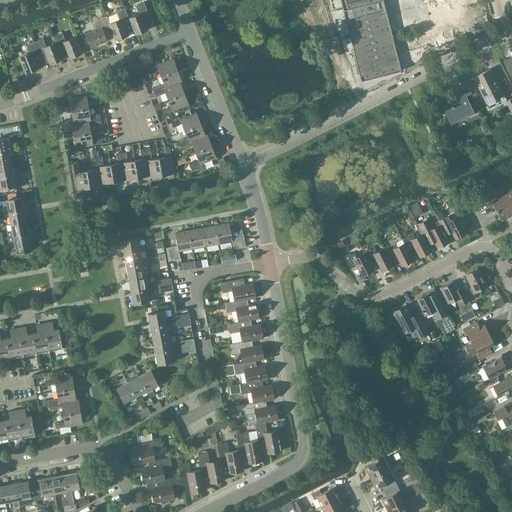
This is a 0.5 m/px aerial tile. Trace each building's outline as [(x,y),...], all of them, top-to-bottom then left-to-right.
[(340,0),(360,76),(401,66),(384,0),(340,0)] [(445,0),(390,0),(397,27),(416,22),(418,32),(442,26),(441,21),(455,17),(451,3),(446,4),(445,0)] [(133,30),(134,34),(148,29),(147,27),(153,25),(144,2),(135,6),(138,14),(129,18),(128,18),(133,30)] [(128,18),(129,18),(125,8),(116,11),(119,20),(109,23),(109,24),(111,28),(110,28),(115,40),(129,34),(128,32),(133,30),(128,18)] [(109,24),(109,23),(106,16),(91,22),(94,30),(85,34),(86,37),(90,47),(106,41),(102,31),(110,28),(111,28),(109,24)] [(56,42),(62,58),(67,56),(68,58),(82,53),(77,40),(76,37),(65,41),(62,33),(53,36),(56,43),(56,42)] [(56,42),(56,43),(46,46),(43,38),(34,41),(43,64),(48,62),(49,64),(63,58),(62,58),(56,42)] [(38,66),(43,64),(34,41),(26,45),(29,53),(19,57),(25,73),(39,68),(38,66)] [(511,56),(503,61),(511,79),(511,56)] [(161,76),(177,70),(172,58),(155,65),(156,65),(149,68),(147,68),(147,69),(149,73),(155,70),(154,70),(158,68),(161,76)] [(147,68),(149,68),(147,62),(138,66),(140,71),(147,69),(147,68)] [(485,104),(503,95),(490,69),(472,78),(485,104)] [(154,92),(182,81),(177,70),(161,76),(164,83),(160,85),(160,84),(152,87),(154,92)] [(129,82),(129,84),(131,88),(142,84),(140,78),(129,82)] [(168,100),(184,93),(180,82),(182,81),(154,92),(156,96),(162,94),(161,93),(164,92),(168,100)] [(451,127),(474,115),(465,96),(471,93),(466,84),(452,91),(457,99),(441,107),(451,127)] [(184,93),(168,100),(170,107),(167,108),(161,110),(163,115),(172,111),(172,112),(189,105),(184,93)] [(71,111),(88,108),(86,100),(90,100),(90,101),(96,99),(96,95),(86,96),(69,99),(71,111)] [(100,119),(99,113),(92,115),(92,116),(89,116),(88,108),(71,111),(73,123),(100,119)] [(186,130),(201,124),(196,112),(179,119),(180,119),(171,123),(172,128),(180,125),(180,124),(183,122),(186,130)] [(166,118),(157,121),(160,130),(169,127),(166,118)] [(73,136),(90,133),(88,125),(92,124),(92,125),(101,123),(100,119),(73,123),(71,123),(73,136)] [(179,145),(207,134),(205,135),(201,124),(186,130),(189,137),(186,139),(185,138),(178,141),(179,145)] [(90,133),(73,136),(75,148),(92,145),(102,143),(101,138),(95,139),(95,140),(91,140),(90,133)] [(195,152),(211,146),(207,134),(179,145),(182,151),(189,147),(189,146),(192,145),(195,152)] [(0,152),(14,150),(13,144),(7,145),(6,138),(0,139),(0,152)] [(211,146),(195,152),(198,160),(195,161),(194,161),(188,163),(191,171),(197,168),(197,169),(204,167),(202,163),(216,157),(211,146)] [(159,159),(162,176),(174,173),(171,156),(169,147),(164,148),(165,154),(166,154),(166,157),(159,159)] [(162,176),(159,159),(151,160),(150,156),(151,156),(150,148),(145,149),(149,176),(150,178),(162,176)] [(137,178),(149,176),(145,149),(140,150),(141,156),(142,156),(142,160),(134,161),(137,178)] [(0,164),(11,162),(9,155),(15,154),(14,150),(0,152),(0,164)] [(186,154),(187,159),(195,157),(193,151),(186,154)] [(137,178),(134,161),(126,162),(126,159),(127,158),(126,152),(121,153),(125,180),(137,178)] [(113,182),(125,180),(121,153),(115,154),(116,160),(117,160),(118,164),(110,165),(113,182)] [(102,184),(101,184),(97,157),(92,158),(93,166),(94,166),(95,170),(87,171),(90,188),(102,186),(102,184)] [(113,182),(110,165),(102,167),(101,163),(102,163),(101,157),(97,157),(101,184),(102,184),(113,182)] [(0,176),(18,173),(17,168),(12,169),(11,162),(0,164),(0,176)] [(90,188),(87,171),(79,172),(78,169),(79,169),(78,163),(73,164),(75,173),(74,173),(77,190),(90,188)] [(18,173),(0,176),(0,188),(15,186),(14,179),(19,178),(18,173)] [(496,193),(503,190),(498,181),(491,184),(496,193)] [(511,215),(511,193),(511,192),(502,197),(507,206),(511,216),(511,215)] [(2,213),(8,212),(29,209),(28,204),(23,205),(21,197),(6,200),(7,206),(1,207),(2,213)] [(511,216),(507,206),(502,197),(492,202),(501,221),(511,216)] [(11,224),(26,221),(25,214),(30,213),(29,209),(8,212),(11,224)] [(445,234),(451,231),(455,239),(467,233),(456,212),(438,221),(440,225),(445,234)] [(438,221),(431,225),(427,218),(417,224),(422,234),(428,245),(434,242),(437,248),(449,242),(445,234),(440,225),(438,221)] [(7,238),(13,237),(33,233),(32,227),(27,228),(26,221),(11,224),(12,230),(6,232),(7,238)] [(215,225),(218,243),(232,241),(233,249),(239,248),(237,234),(231,235),(229,223),(215,225)] [(205,246),(218,243),(215,225),(201,228),(205,246)] [(191,248),(205,246),(201,228),(188,230),(191,248)] [(162,231),(165,242),(173,240),(170,229),(162,231)] [(178,251),(191,248),(188,230),(174,233),(177,245),(171,246),(174,260),(179,259),(178,251)] [(242,233),(237,234),(239,248),(245,247),(242,232),(242,233)] [(33,233),(13,237),(7,238),(8,243),(14,242),(16,254),(31,251),(29,238),(34,237),(33,233)] [(422,234),(415,238),(413,234),(402,239),(404,243),(405,243),(408,250),(414,246),(419,257),(431,251),(428,245),(422,234)] [(139,251),(141,251),(140,245),(138,246),(136,238),(121,240),(124,254),(139,251)] [(405,243),(404,243),(397,247),(395,243),(385,248),(390,259),(396,256),(402,266),(413,260),(408,250),(405,243)] [(166,247),(165,247),(168,261),(174,260),(171,246),(166,247)] [(390,259),(385,248),(377,252),(375,248),(371,250),(370,248),(364,251),(365,253),(370,264),(376,261),(382,271),(393,265),(390,259)] [(140,258),(139,251),(124,254),(126,267),(143,263),(142,258),(140,258)] [(365,253),(357,257),(355,253),(351,255),(350,253),(344,256),(350,269),(356,266),(362,276),(374,270),(370,264),(365,253)] [(128,279),(144,276),(144,275),(150,274),(148,264),(147,264),(147,263),(143,263),(126,267),(128,279)] [(479,290),(487,286),(478,268),(465,275),(472,287),(466,289),(473,301),(483,296),(479,290)] [(131,292),(148,289),(147,283),(145,284),(144,276),(128,279),(131,292)] [(158,286),(172,284),(171,278),(157,281),(158,286)] [(247,299),(254,297),(252,283),(244,284),(243,278),(220,282),(222,292),(232,290),(233,301),(247,299)] [(460,306),(470,300),(462,286),(457,289),(453,281),(441,287),(449,303),(456,299),(460,306)] [(172,284),(158,286),(159,293),(173,290),(172,284)] [(148,289),(131,292),(133,304),(145,302),(146,308),(153,307),(152,301),(148,301),(147,294),(153,293),(152,288),(148,289)] [(436,320),(447,314),(438,295),(431,298),(429,293),(417,299),(422,310),(421,310),(424,316),(432,312),(436,320)] [(248,305),(247,299),(233,301),(224,302),(224,303),(217,304),(218,310),(225,308),(226,313),(236,311),(237,321),(238,321),(250,319),(258,318),(256,303),(248,305)] [(418,313),(412,316),(407,305),(392,312),(393,312),(403,333),(414,328),(419,339),(428,334),(418,313)] [(150,327),(171,323),(172,323),(171,318),(165,319),(163,310),(157,312),(156,306),(150,308),(151,313),(148,313),(150,327)] [(176,321),(190,319),(189,313),(175,316),(176,321)] [(442,322),(447,329),(453,325),(448,318),(442,322)] [(190,319),(176,321),(177,328),(191,325),(190,319)] [(251,325),(250,319),(238,321),(237,321),(228,323),(230,333),(239,331),(241,341),(241,342),(251,340),(262,338),(260,324),(251,325)] [(44,323),(49,351),(63,349),(59,328),(53,329),(52,322),(44,323)] [(473,343),(490,335),(484,324),(477,328),(474,322),(463,328),(466,334),(468,333),(473,343)] [(36,354),(49,351),(44,323),(36,325),(37,332),(32,333),(36,354)] [(153,340),(168,337),(167,329),(170,328),(171,327),(171,323),(150,327),(153,340)] [(36,354),(32,333),(27,334),(26,326),(18,328),(23,356),(36,354)] [(10,358),(23,356),(18,328),(9,329),(11,337),(6,338),(10,358)] [(490,335),(473,343),(466,347),(471,356),(476,354),(479,360),(490,354),(488,349),(495,345),(490,335)] [(0,360),(10,358),(6,338),(1,339),(0,336),(0,360)] [(155,352),(172,349),(171,343),(170,344),(168,337),(153,340),(155,352)] [(428,341),(433,352),(442,348),(438,337),(428,341)] [(181,347),(194,344),(193,338),(180,341),(181,347)] [(255,360),(263,359),(260,345),(252,346),(251,340),(241,342),(241,341),(229,344),(231,354),(240,352),(242,362),(242,363),(255,360)] [(194,344),(181,347),(182,353),(195,350),(194,344)] [(172,349),(155,352),(157,365),(173,362),(172,354),(177,353),(176,348),(172,349)] [(489,378),(507,369),(501,358),(483,367),(489,378)] [(256,366),(255,360),(242,363),(242,362),(233,364),(235,374),(244,372),(246,383),(262,380),(262,381),(267,380),(264,365),(256,366)] [(462,379),(470,375),(480,370),(477,365),(459,374),(462,379)] [(139,376),(146,390),(150,397),(155,395),(151,388),(158,384),(150,370),(139,376)] [(146,390),(139,376),(138,376),(137,374),(131,377),(129,381),(128,382),(136,397),(139,403),(143,401),(139,394),(146,390)] [(56,391),(74,388),(72,375),(54,378),(54,379),(44,381),(45,386),(55,384),(56,391)] [(511,378),(511,376),(493,385),(499,397),(511,390),(511,378)] [(263,386),(262,381),(262,380),(246,383),(240,384),(241,393),(241,394),(251,392),(253,402),(266,400),(274,399),(271,385),(263,386)] [(131,400),(136,397),(128,382),(116,388),(123,402),(130,399),(131,400)] [(230,395),(241,393),(240,384),(229,386),(230,395)] [(49,405),(78,399),(76,399),(74,388),(56,391),(58,398),(48,400),(49,405)] [(481,404),(484,409),(484,410),(497,404),(494,398),(481,404)] [(63,414),(80,411),(78,399),(49,405),(50,409),(62,407),(63,414)] [(267,406),(266,400),(253,402),(244,404),(246,414),(255,412),(257,422),(264,421),(278,419),(275,404),(267,406)] [(154,404),(157,410),(162,407),(159,402),(154,404)] [(506,427),(511,424),(511,407),(506,410),(504,406),(494,411),(499,420),(502,419),(506,427)] [(142,410),(145,416),(151,413),(148,407),(142,410)] [(16,410),(21,438),(35,436),(31,416),(26,416),(24,409),(16,410)] [(8,441),(21,438),(16,410),(8,411),(10,419),(4,420),(8,441)] [(140,419),(145,416),(142,410),(137,413),(140,419)] [(80,411),(63,414),(64,421),(55,423),(56,428),(65,426),(65,427),(82,423),(80,411)] [(213,423),(216,431),(227,427),(224,419),(213,423)] [(266,432),(264,421),(257,422),(255,423),(258,439),(259,446),(266,445),(267,453),(281,450),(277,430),(266,432)] [(470,435),(476,432),(473,425),(467,428),(470,435)] [(258,439),(248,441),(246,432),(236,434),(239,450),(240,456),(246,455),(248,463),(262,460),(259,446),(258,439)] [(154,460),(154,459),(152,449),(162,447),(160,437),(138,441),(139,448),(131,449),(134,464),(148,461),(154,460)] [(240,456),(239,450),(229,452),(227,442),(217,444),(220,459),(221,466),(227,465),(229,473),(243,470),(240,456)] [(220,459),(209,461),(208,452),(198,454),(201,469),(202,476),(207,475),(209,483),(224,480),(221,466),(220,459)] [(371,478),(390,468),(384,457),(381,452),(370,458),(373,463),(365,467),(371,478)] [(164,479),(162,469),(172,467),(170,457),(154,459),(154,460),(148,461),(149,467),(141,469),(143,483),(158,481),(164,479)] [(202,476),(201,469),(190,471),(188,461),(178,463),(180,476),(181,475),(183,486),(189,485),(190,493),(205,490),(202,476)] [(384,491),(397,485),(394,479),(395,479),(390,468),(371,478),(376,489),(382,486),(384,491)] [(69,505),(74,504),(71,489),(79,487),(76,472),(63,474),(67,492),(68,497),(69,505)] [(68,497),(67,492),(63,474),(51,476),(53,492),(54,492),(61,491),(63,498),(68,497)] [(172,488),(183,486),(181,475),(180,476),(164,479),(158,481),(159,487),(151,488),(153,502),(174,499),(172,488)] [(54,492),(53,492),(51,476),(38,479),(33,480),(37,500),(42,499),(41,495),(48,493),(50,501),(55,500),(54,492)] [(31,501),(37,500),(33,480),(15,483),(18,501),(19,507),(32,504),(31,501)] [(19,507),(18,501),(15,483),(2,486),(5,501),(12,500),(14,508),(19,507)] [(387,510),(402,502),(397,492),(400,490),(397,485),(384,491),(387,496),(382,499),(387,510)] [(321,506),(338,497),(341,496),(336,486),(322,493),(320,490),(312,494),(314,499),(317,498),(321,506)] [(332,511),(339,509),(343,507),(338,497),(321,506),(324,511),(332,511)] [(293,502),(295,506),(298,511),(305,511),(301,503),(299,499),(293,502)] [(407,511),(402,502),(387,510),(388,511),(410,511),(411,511),(410,511),(407,511)]
